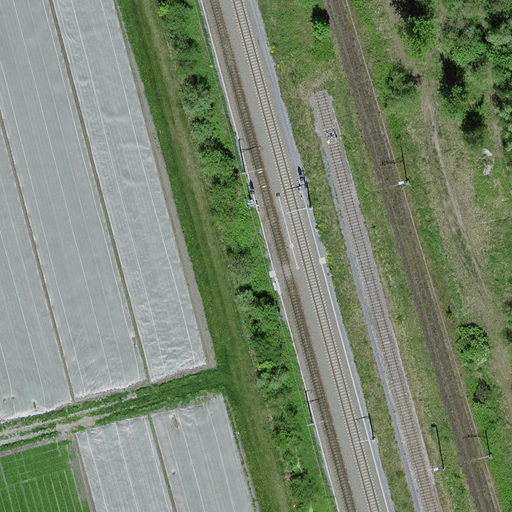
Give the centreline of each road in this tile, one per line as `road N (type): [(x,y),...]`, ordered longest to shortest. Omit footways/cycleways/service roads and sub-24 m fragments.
road 1 (track): [(511,370),(492,299),(445,195),(433,85),(468,84),(490,96),(511,192)]
road 2 (track): [(0,445),(259,385)]
